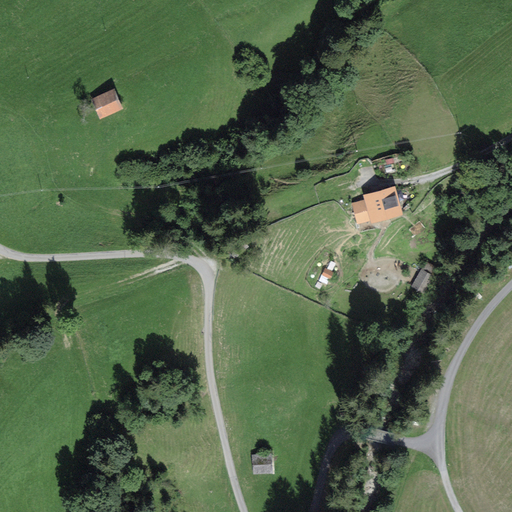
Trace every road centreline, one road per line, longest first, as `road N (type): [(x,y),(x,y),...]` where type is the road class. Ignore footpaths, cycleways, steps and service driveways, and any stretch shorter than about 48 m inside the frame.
road 1 (track): [(244,511),(211,381),(207,277),(196,262),(171,254)]
road 2 (track): [(439,444),(455,363),(511,283)]
road 3 (track): [(511,136),(440,172),(406,182),(396,170),(356,182)]
road 4 (track): [(171,254),(45,258),(0,249)]
road 5 (track): [(419,444),(353,429),(341,434),(323,467),(314,511)]
